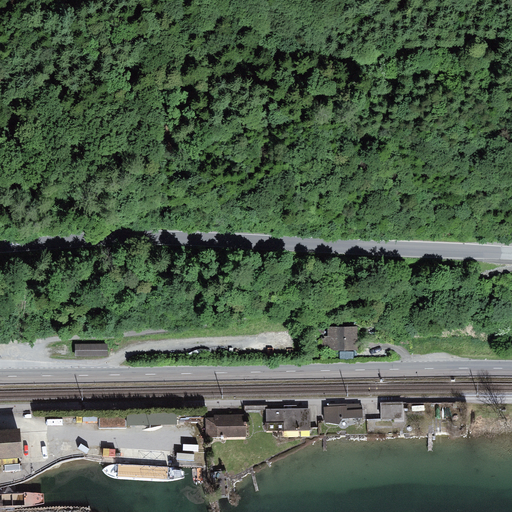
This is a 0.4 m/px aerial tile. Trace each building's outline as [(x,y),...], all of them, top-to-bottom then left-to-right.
[(315,334),(325,334),(325,317),(315,317),(315,334)] [(358,351),(358,327),(328,327),(328,337),(322,337),(322,351),(358,351)] [(71,358),(106,358),(106,345),(71,345),(71,358)] [(403,403),(380,404),(381,421),(403,421),(403,403)] [(328,408),(324,409),(325,425),(339,427),(343,420),(363,419),(362,406),(359,407),(359,404),(328,406),(328,408)] [(311,410),(266,411),(266,432),(311,432),(311,410)] [(176,413),(128,415),(128,428),(176,426),(176,413)] [(214,418),(206,419),(206,439),(247,438),(246,415),(214,416),(214,418)] [(126,417),(99,417),(99,429),(126,429),(126,417)] [(20,433),(0,434),(0,462),(22,462),(20,433)]
